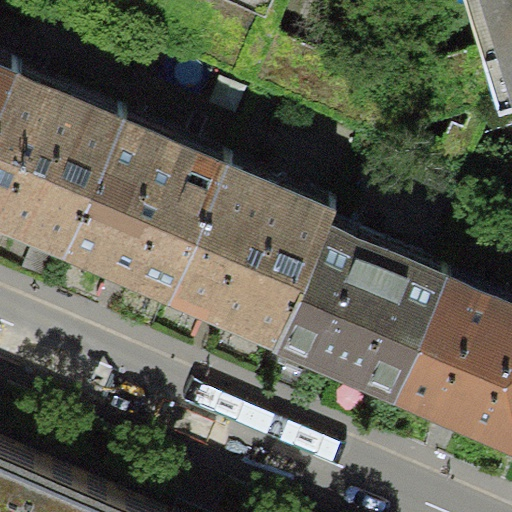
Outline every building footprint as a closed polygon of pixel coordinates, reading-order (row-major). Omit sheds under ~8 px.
[(363,71),(275,33),(270,24),(280,0),(82,0),(81,5),(457,168),(472,132),(447,121),(438,141),(403,125),(494,97),(478,45),(385,72),(377,73),(363,71)] [(511,0),(463,0),(478,45),(494,97),(511,91),(511,0)] [(6,72),(0,86),(0,215),(5,218),(38,232),(40,229),(60,237),(112,118),(6,72)] [(128,271),(130,267),(166,283),(217,164),(112,118),(60,237),(81,247),(79,250),(102,260),(128,271)] [(249,323),(251,320),(271,329),(316,224),(323,209),(217,164),(166,283),(202,299),(200,302),(212,307),(249,323)] [(304,343),(302,347),(315,353),(357,371),(359,366),(391,380),(436,276),(316,224),(271,329),(304,343)] [(511,309),(436,276),(391,380),(423,394),(422,399),(432,404),(477,423),(479,418),(511,432),(511,309)] [(0,511),(56,511),(74,472),(0,440),(0,511)] [(74,472),(56,511),(204,511),(190,506),(172,498),(166,511),(74,472)]
